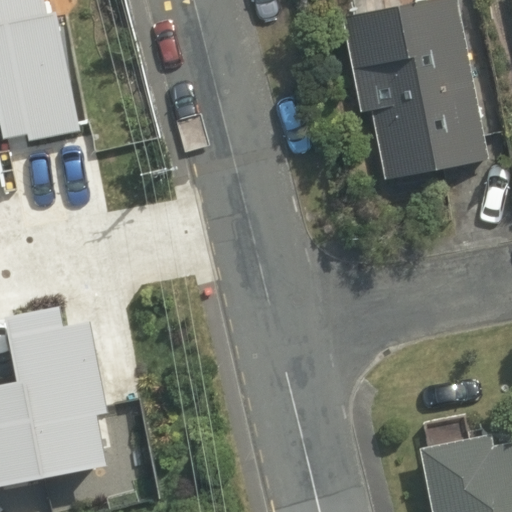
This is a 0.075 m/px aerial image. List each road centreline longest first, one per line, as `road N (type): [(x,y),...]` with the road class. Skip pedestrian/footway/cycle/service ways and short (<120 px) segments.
road 1 (residential): [(275,333),(198,0)]
road 2 (residential): [(275,333),(511,286)]
road 3 (residential): [(320,511),(275,333)]
